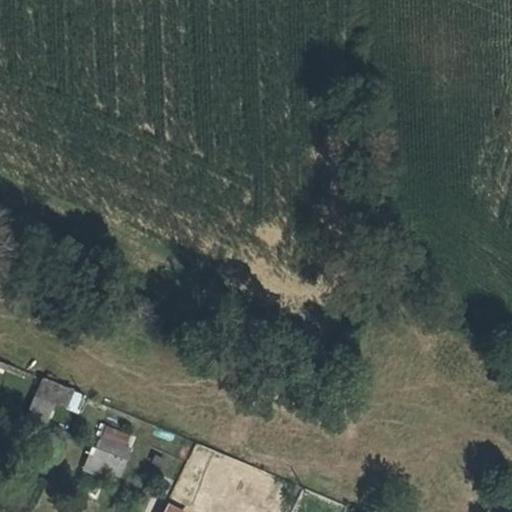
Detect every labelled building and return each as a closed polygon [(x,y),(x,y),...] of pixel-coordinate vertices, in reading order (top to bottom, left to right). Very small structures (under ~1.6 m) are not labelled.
[(58,402),(74,410),(82,394),(44,376),(27,412),(49,422),(58,402)] [(84,419),(83,422),(101,429),(102,425),(84,419)] [(101,429),(83,422),(77,441),(94,446),(96,443),(108,447),(114,429),(102,425),(101,429)] [(94,446),(77,441),(73,439),(70,448),(91,456),(93,450),(106,454),(108,447),(96,443),(94,446)] [(223,494),(249,504),(257,484),(231,474),(223,494)]
